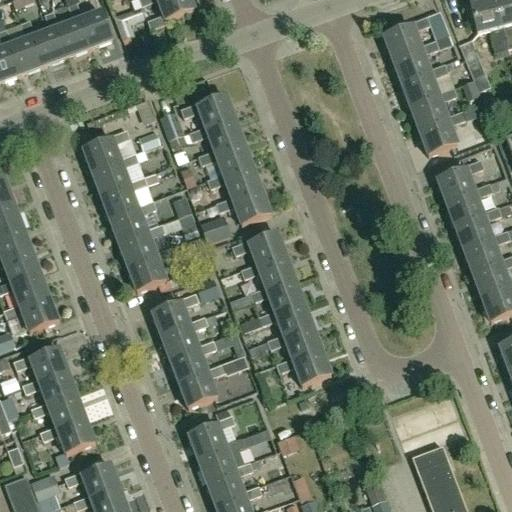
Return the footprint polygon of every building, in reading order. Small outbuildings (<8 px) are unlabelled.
[(75,24),(87,54),(110,45),(99,16),(81,23),(75,8),(79,6),(76,0),(61,0),(71,26),(75,24)] [(154,2),(160,0),(144,0),(138,2),(131,4),(133,10),(139,8),(140,10),(140,11),(155,6),(154,2)] [(160,0),(154,2),(155,6),(161,21),(146,26),(149,35),(166,29),(164,26),(192,15),(186,0),(160,0)] [(511,0),(505,0),(493,3),(506,54),(511,52),(511,0)] [(494,57),(506,54),(493,3),(469,9),(477,39),(489,36),(494,57)] [(139,11),(140,10),(139,8),(133,10),(134,13),(113,20),(122,44),(134,40),(130,28),(144,23),(139,11)] [(52,33),(49,35),(34,40),(24,14),(15,17),(25,43),(28,42),(39,72),(63,63),(52,33)] [(75,24),(71,26),(57,32),(51,16),(43,20),(49,35),(52,33),(63,63),(87,54),(75,24)] [(413,36),(429,30),(426,22),(409,28),(410,31),(384,42),(392,65),(420,55),(419,52),(413,36)] [(0,35),(0,48),(2,52),(4,51),(16,81),(39,72),(28,42),(25,43),(10,49),(4,34),(0,35)] [(472,82),(475,81),(484,77),(471,44),(459,49),(467,68),(472,82)] [(429,79),(428,75),(422,60),(438,54),(435,46),(419,52),(420,55),(392,65),(401,89),(429,79)] [(2,52),(0,48),(0,87),(16,81),(4,51),(2,52)] [(438,102),(437,98),(431,83),(447,77),(443,69),(428,75),(429,79),(401,89),(410,113),(438,102)] [(447,126),(446,122),(440,106),(455,100),(452,92),(437,98),(438,102),(410,113),(419,137),(447,126)] [(206,135),(235,124),(226,100),(197,111),(196,108),(180,114),(183,122),(199,116),(204,131),(206,135)] [(447,126),(419,137),(428,160),(456,149),(449,131),(464,125),(461,116),(446,122),(447,126)] [(169,145),(183,140),(184,139),(176,117),(160,122),(168,145),(169,145)] [(214,159),(243,148),(235,124),(206,135),(204,131),(189,137),(192,146),(207,140),(213,155),(214,159)] [(121,167),(120,164),(114,149),(129,143),(126,134),(111,140),(112,143),(83,154),(92,178),(121,167)] [(223,183),(252,172),(243,148),(214,159),(213,155),(198,161),(201,169),(205,168),(211,182),(222,178),(223,183)] [(129,188),(123,172),(138,166),(135,158),(120,164),(121,167),(92,178),(101,202),(130,191),(129,188)] [(474,197),(473,194),(467,179),(483,173),(479,165),(463,171),(464,174),(436,185),(445,208),(474,197)] [(232,207),(261,196),(252,172),(223,183),(222,178),(211,182),(206,184),(210,193),(225,187),(231,202),(232,207)] [(129,188),(130,191),(101,202),(110,226),(139,215),(138,211),(132,196),(147,190),(144,182),(129,188)] [(0,212),(14,207),(4,183),(0,184),(0,212)] [(483,221),(481,218),(476,203),(491,197),(488,188),(473,194),(474,197),(445,208),(454,232),(483,221)] [(232,207),(231,202),(216,208),(219,217),(234,211),(241,231),(270,220),(261,196),(232,207)] [(147,235),(147,234),(141,219),(156,214),(153,205),(149,207),(138,211),(139,215),(110,226),(119,249),(148,238),(147,235)] [(0,239),(22,231),(14,207),(0,212),(0,239)] [(497,212),(500,219),(501,219),(502,221),(511,216),(509,208),(497,212)] [(500,220),(500,219),(497,212),(481,218),(483,221),(454,232),(463,256),(491,245),(490,242),(484,226),(500,220)] [(206,249),(231,241),(224,220),(199,229),(206,249)] [(157,262),(155,258),(150,243),(165,238),(162,229),(147,234),(147,235),(148,238),(119,249),(127,273),(157,262)] [(3,265),(31,254),(22,231),(0,239),(0,257),(2,262),(3,265)] [(509,245),(509,244),(506,236),(490,242),(491,245),(463,256),(472,279),(500,269),(499,266),(494,250),(509,245)] [(256,272),(285,261),(276,238),(247,248),(247,246),(231,251),(234,259),(249,254),(255,269),(256,272)] [(193,261),(202,257),(197,243),(188,246),(193,261)] [(165,286),(158,267),(174,261),(171,252),(155,258),(157,262),(127,273),(136,297),(165,286)] [(12,288),(40,278),(31,254),(3,265),(2,262),(0,262),(0,272),(5,271),(10,286),(11,285),(12,288)] [(510,292),(508,289),(503,274),(511,270),(511,260),(499,266),(500,269),(472,279),(481,303),(510,292)] [(265,296),(294,285),(285,261),(256,272),(255,269),(240,274),(243,284),(258,278),(264,293),(265,296)] [(21,312),(49,301),(40,278),(12,288),(11,285),(10,286),(0,289),(0,298),(14,294),(20,309),(21,312)] [(200,308),(220,300),(213,282),(193,290),(200,308)] [(274,320),(303,309),(294,285),(265,296),(264,293),(249,298),(252,306),(267,301),(273,317),(274,320)] [(510,292),(481,303),(490,327),(511,318),(511,299),(511,298),(511,297),(511,287),(508,289),(510,292)] [(190,331),(189,327),(183,312),(198,306),(195,298),(180,303),(181,306),(152,317),(161,341),(190,331)] [(21,312),(20,309),(3,315),(11,337),(28,331),(30,336),(58,326),(49,301),(21,312)] [(283,344),(311,333),(303,309),(274,320),(273,317),(258,322),(261,331),(276,325),(281,341),(283,344)] [(192,335),(208,329),(205,321),(189,327),(190,331),(161,341),(170,365),(199,354),(198,350),(192,335)] [(244,337),(261,331),(258,322),(241,328),(244,337)] [(283,344),(281,341),(266,346),(269,354),(272,353),(273,354),(286,349),(291,363),(290,364),(292,368),(320,357),(311,333),(283,344)] [(511,373),(511,333),(504,337),(508,348),(499,351),(508,375),(511,373)] [(0,355),(14,351),(9,337),(0,339),(0,355)] [(208,378),(206,374),(201,359),(216,354),(213,344),(198,350),(199,354),(170,365),(179,388),(208,378)] [(39,387),(68,376),(59,352),(30,363),(29,360),(13,366),(16,374),(32,369),(38,384),(39,387)] [(290,364),(278,368),(275,369),(278,378),(294,373),(300,392),(329,381),(320,357),(292,368),(290,364)] [(243,360),(233,364),(237,376),(248,372),(244,361),(243,360)] [(179,388),(188,413),(217,402),(210,383),(225,377),(222,368),(206,374),(208,378),(179,388)] [(48,410),(77,399),(68,376),(39,387),(38,384),(22,390),(25,398),(41,392),(47,407),(48,410)] [(57,434),(86,423),(77,399),(48,410),(47,407),(31,413),(34,421),(50,416),(56,431),(57,434)] [(5,419),(0,420),(0,438),(11,434),(5,419)] [(226,453),(225,449),(225,450),(219,435),(235,429),(232,420),(216,426),(217,428),(189,439),(198,464),(226,453)] [(57,434),(56,431),(40,437),(43,445),(59,439),(66,458),(95,447),(86,423),(57,434)] [(234,474),(234,473),(229,458),(244,453),(240,444),(225,449),(226,453),(198,464),(207,487),(235,477),(234,474)] [(13,471),(23,467),(17,451),(7,455),(13,471)] [(429,511),(464,511),(441,452),(412,463),(417,475),(416,476),(429,511)] [(91,503),(119,493),(110,468),(82,478),(81,477),(65,482),(69,491),(84,485),(90,500),(91,503)] [(243,497),(237,482),(253,476),(250,468),(234,473),(234,474),(235,477),(207,487),(216,511),(244,500),(243,497)] [(38,505),(60,496),(53,478),(30,487),(38,505)] [(9,498),(31,489),(30,487),(28,480),(5,488),(9,498)] [(372,511),(388,511),(379,482),(363,488),(372,509),(371,509),(372,511)] [(12,508),(35,499),(31,489),(9,498),(12,508)] [(248,511),(246,505),(262,500),(259,491),(243,497),(244,500),(216,511),(248,511)] [(126,511),(119,493),(91,503),(90,500),(65,510),(65,511),(84,511),(93,509),(94,511),(126,511)] [(14,511),(30,511),(39,509),(35,499),(12,508),(14,511)]
